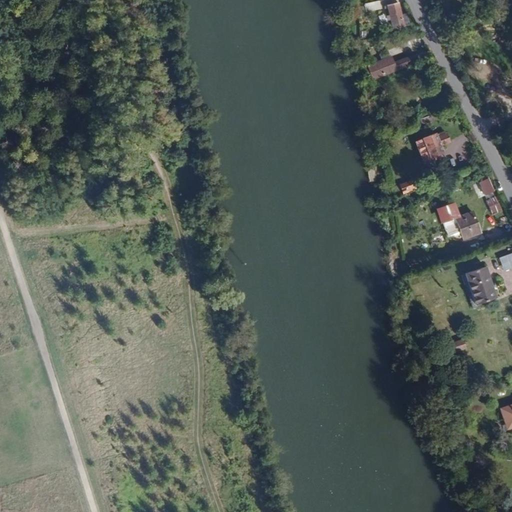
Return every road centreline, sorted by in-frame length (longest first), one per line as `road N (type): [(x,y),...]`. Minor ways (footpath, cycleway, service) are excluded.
road 1 (track): [(0,215),(94,511)]
road 2 (residential): [(411,0),(511,195)]
